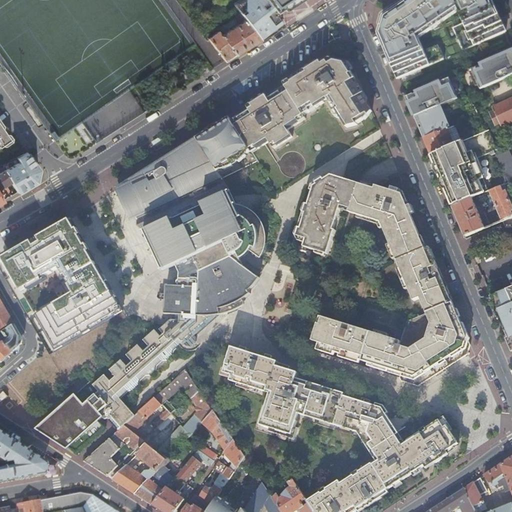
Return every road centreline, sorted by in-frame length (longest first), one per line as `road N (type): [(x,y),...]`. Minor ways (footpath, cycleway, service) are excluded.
road 1 (tertiary): [(511,388),(349,0)]
road 2 (secondary): [(0,220),(349,0)]
road 3 (residential): [(408,511),(511,441)]
